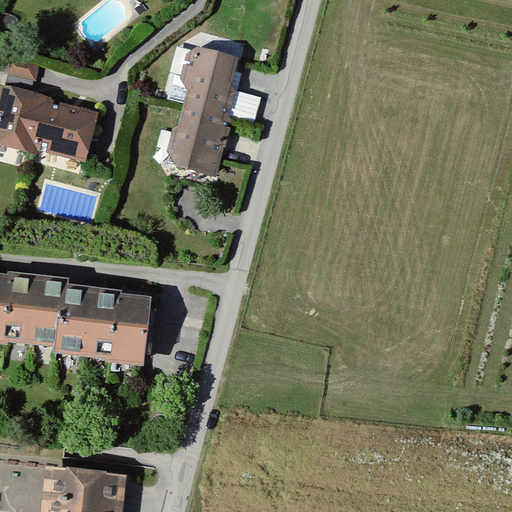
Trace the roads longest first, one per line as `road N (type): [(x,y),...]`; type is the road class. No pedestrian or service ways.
road 1 (residential): [(310,0),(233,285)]
road 2 (residential): [(233,285),(169,511)]
road 3 (residential): [(0,262),(233,285)]
